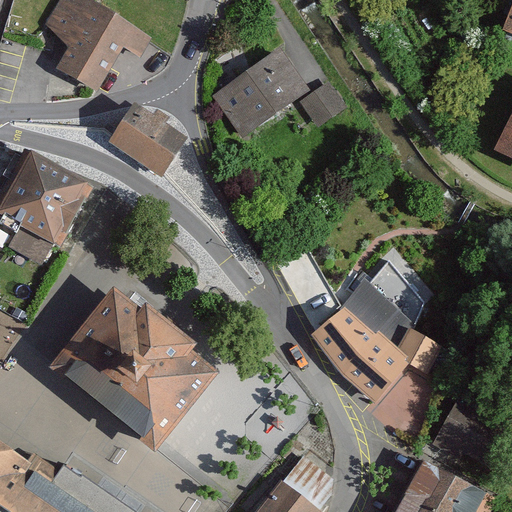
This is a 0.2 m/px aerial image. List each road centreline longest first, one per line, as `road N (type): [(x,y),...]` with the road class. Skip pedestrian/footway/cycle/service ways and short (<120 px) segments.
road 1 (residential): [(0,134),(91,156),(171,203),(257,286)]
road 2 (residential): [(183,88),(251,250),(257,286)]
road 3 (residential): [(0,112),(60,112),(183,88)]
road 4 (residential): [(511,495),(410,442),(346,434)]
road 5 (residential): [(346,434),(257,286)]
